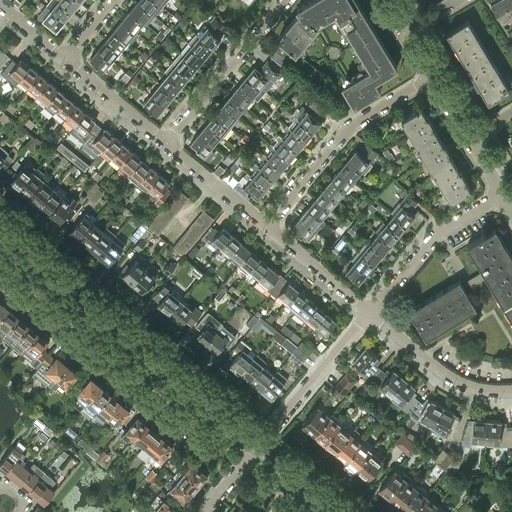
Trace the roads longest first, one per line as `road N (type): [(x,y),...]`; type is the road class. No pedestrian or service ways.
road 1 (secondary): [(256,447),(0,234)]
road 2 (residential): [(268,226),(349,126),(431,76)]
road 3 (residential): [(166,142),(284,0)]
road 4 (residential): [(369,312),(435,233),(500,194)]
road 5 (residential): [(256,447),(369,312)]
road 6 (residential): [(511,391),(451,379),(369,312)]
road 7 (residential): [(369,312),(268,226)]
road 8 (residential): [(268,226),(166,142)]
road 9 (residential): [(166,142),(65,59)]
